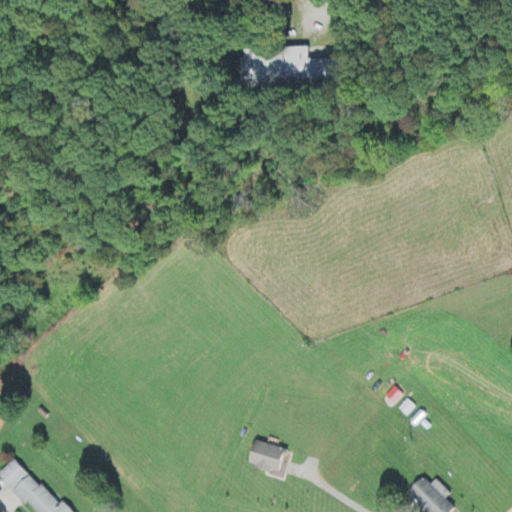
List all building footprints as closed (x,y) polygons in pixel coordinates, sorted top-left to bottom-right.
[(341,61),(311,61),(311,51),(280,51),(276,50),(246,51),(246,84),(252,86),(340,85),(341,79),(341,61)] [(382,402),(391,411),(405,397),(397,388),(382,402)] [(418,408),(409,401),(400,411),(408,418),(418,408)] [(288,450),(258,443),(253,468),(283,475),(288,450)] [(0,476),(27,507),(29,505),(35,511),(74,511),(66,503),(60,508),(18,460),(0,475),(0,476)] [(439,481),(433,486),(426,479),(411,493),(429,511),(456,511),(458,510),(448,500),(453,496),(439,481)]
